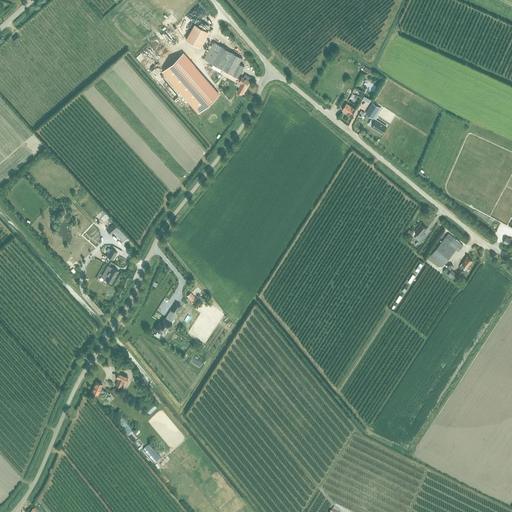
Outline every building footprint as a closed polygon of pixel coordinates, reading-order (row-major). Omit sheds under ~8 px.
[(193,26),(184,41),(198,49),(206,34),(193,26)] [(214,41),(204,58),(213,63),(226,70),(235,75),(232,79),(236,81),(238,77),(245,66),(240,63),(243,57),(222,46),(214,41)] [(182,52),(161,71),(198,113),(219,95),(182,52)] [(250,81),(252,77),(246,74),(244,77),(243,76),(241,79),(238,77),(236,81),(242,84),(238,91),(243,94),(247,86),(250,81)] [(333,112),(340,97),(338,96),(330,111),(333,112)] [(346,103),(342,110),(346,113),(351,116),(356,109),(351,106),(346,103)] [(366,113),(366,114),(373,118),(379,107),(373,103),(366,113)] [(386,126),(376,120),(372,126),(382,133),(386,126)] [(418,171),(417,174),(423,179),(425,176),(419,171),(418,171)] [(421,223),(415,230),(418,233),(414,237),(420,242),(425,236),(422,234),(427,228),(421,223)] [(113,224),(107,230),(111,234),(113,232),(123,242),(127,239),(113,224)] [(458,251),(463,245),(448,233),(430,256),(442,265),(456,249),(458,251)] [(506,237),(503,242),(508,245),(511,238),(510,239),(506,237)] [(129,239),(124,243),(129,248),(133,244),(129,239)] [(111,249),(106,256),(113,260),(117,252),(111,249)] [(466,267),(472,260),(467,256),(459,265),(462,267),(459,270),(458,270),(456,272),(460,275),(464,270),(463,270),(465,267),(466,267)] [(111,283),(118,271),(112,267),(111,268),(108,266),(102,274),(106,276),(104,279),(111,283)] [(447,274),(454,279),(458,274),(451,269),(447,274)] [(193,303),(197,299),(191,293),(187,296),(189,298),(187,300),(188,301),(190,300),(193,303)] [(171,310),(171,311),(175,313),(180,305),(176,303),(171,310)] [(159,323),(155,329),(162,334),(164,330),(165,328),(167,329),(171,322),(173,319),(168,316),(166,319),(165,319),(165,318),(162,322),(161,324),(159,323)] [(119,373),(116,378),(118,379),(115,385),(121,387),(123,381),(125,382),(128,377),(119,373)] [(100,396),(103,397),(104,397),(106,394),(107,392),(102,390),(103,389),(101,388),(102,384),(96,382),(91,392),(100,396)] [(114,388),(110,391),(113,395),(114,396),(115,397),(116,397),(118,396),(118,395),(118,393),(117,392),(114,388)] [(153,403),(145,410),(149,414),(156,407),(153,403)] [(147,445),(141,450),(153,464),(159,458),(147,445)]
